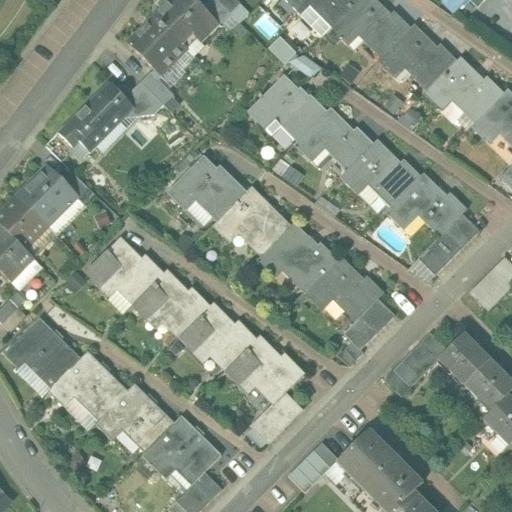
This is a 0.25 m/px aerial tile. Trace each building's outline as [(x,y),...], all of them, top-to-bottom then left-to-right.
[(203,11),(191,0),(175,0),(155,20),(182,47),(193,37),(200,44),(218,26),(203,11)] [(231,16),(214,0),(203,11),(218,26),(221,29),(233,18),(231,16)] [(240,8),(231,0),(214,0),(231,16),(240,8)] [(284,0),(298,14),(311,0),(312,0),(321,9),(319,10),(335,26),(361,0),(284,0)] [(381,8),(372,0),(361,0),(335,26),(331,30),(345,43),(358,30),(367,40),(364,43),(381,59),(410,30),(395,15),(390,20),(379,10),(381,8)] [(469,0),(477,9),(485,0),(469,0)] [(182,47),(155,20),(128,47),(161,79),(188,52),(182,47)] [(429,41),(414,27),(410,30),(381,59),(378,63),(391,75),(403,63),(413,74),(411,76),(427,92),(457,63),(441,48),(436,53),(427,43),(429,41)] [(300,58),(295,68),(314,76),(318,67),(300,58)] [(475,74),(460,59),(427,92),(424,95),(438,109),(451,97),(463,108),(460,111),(474,125),(504,95),(487,80),(482,85),(473,76),(475,74)] [(173,99),(150,76),(141,85),(164,108),(173,99)] [(298,91),(284,77),(248,114),(263,129),(272,138),(282,128),(297,144),(327,114),(311,97),(306,102),(297,93),(298,91)] [(164,108),(141,85),(132,94),(127,90),(120,90),(117,93),(134,111),(132,113),(137,118),(156,116),(164,108)] [(88,106),(116,130),(132,113),(134,111),(117,93),(110,87),(93,105),(88,106)] [(511,94),(508,91),(474,125),(471,128),(485,142),(498,129),(507,138),(504,141),(511,148),(511,94)] [(116,130),(88,106),(59,135),(74,151),(85,139),(96,150),(116,130)] [(351,135),(342,126),(344,123),(331,110),(297,144),(294,147),(308,160),(324,144),(333,153),(331,155),(348,172),(373,147),(357,130),(351,135)] [(401,166),(378,143),(348,172),(340,180),(355,194),(365,184),(390,209),(421,179),(404,162),(401,166)] [(218,171),(205,158),(167,195),(182,210),(195,196),(220,221),(246,195),(230,179),(226,183),(216,173),(218,171)] [(46,169),(17,198),(49,230),(78,201),(74,197),(75,197),(64,186),(46,169)] [(511,171),(509,169),(500,178),(511,189),(511,171)] [(445,200),(436,191),(438,189),(424,175),(390,209),(386,214),(400,228),(402,227),(401,226),(416,210),(426,220),(424,223),(440,239),(443,235),(451,227),(463,216),(467,211),(450,195),(445,200)] [(94,196),(74,176),(64,186),(75,197),(74,197),(78,201),(83,206),(94,196)] [(290,230),(251,190),(246,195),(220,221),(214,227),(229,242),(240,231),(250,241),(247,244),(262,258),(290,230)] [(49,230),(17,198),(0,215),(0,226),(3,230),(26,253),(49,230)] [(480,233),(463,216),(451,227),(469,245),(480,233)] [(316,249),(308,241),(309,239),(295,225),(290,230),(262,258),(258,262),(273,278),(275,276),(274,274),(283,266),(292,275),(291,276),(307,292),(337,262),(320,245),(316,249)] [(469,245),(451,227),(443,235),(461,253),(469,245)] [(26,253),(3,230),(0,232),(0,272),(12,284),(34,261),(26,253)] [(461,253),(443,235),(440,239),(435,244),(453,261),(461,253)] [(142,262),(121,241),(86,276),(103,292),(113,281),(136,305),(164,277),(146,258),(142,262)] [(453,261),(435,244),(427,252),(444,269),(453,261)] [(444,269),(427,252),(418,261),(419,262),(435,278),(444,269)] [(355,272),(341,258),(337,262),(307,292),(304,296),(320,311),(321,310),(320,308),(332,296),(341,305),(340,306),(356,322),(360,319),(368,310),(377,301),(383,295),(367,279),(363,283),(353,274),(355,272)] [(511,266),(505,259),(496,268),(511,283),(511,266)] [(435,278),(419,262),(409,272),(427,285),(435,278)] [(511,289),(511,283),(496,268),(487,276),(506,295),(511,289)] [(189,296),(167,274),(164,277),(136,305),(133,308),(150,324),(160,314),(183,337),(211,310),(193,292),(189,296)] [(506,295),(487,276),(479,285),(497,303),(506,295)] [(497,303),(479,285),(470,294),(488,313),(497,303)] [(10,301),(0,311),(0,323),(3,326),(18,310),(10,301)] [(395,319),(377,301),(368,310),(386,328),(395,319)] [(235,327),(214,307),(211,310),(183,337),(180,341),(197,357),(206,348),(229,371),(257,343),(238,324),(235,327)] [(18,310),(3,326),(11,334),(27,318),(18,310)] [(386,328),(368,310),(360,319),(378,336),(386,328)] [(378,336),(360,319),(356,322),(352,327),(370,345),(378,336)] [(80,361),(40,321),(5,356),(20,371),(30,361),(55,386),(80,361)] [(370,345),(352,327),(343,335),(353,345),(361,353),(370,345)] [(447,353),(430,335),(421,345),(438,362),(439,361),(447,353)] [(490,362),(464,336),(447,353),(439,361),(465,388),(490,362)] [(282,361),(260,339),(257,343),(229,371),(226,374),(243,391),(252,381),(275,404),(276,403),(284,395),(303,376),(285,358),(282,361)] [(361,353),(353,345),(346,352),(356,362),(363,355),(361,353)] [(438,362),(421,345),(412,353),(429,371),(438,362)] [(429,371),(412,353),(403,362),(420,380),(429,371)] [(128,393),(88,354),(80,361),(55,386),(48,393),(64,410),(78,396),(102,419),(128,393)] [(420,380),(403,362),(394,372),(411,389),(420,380)] [(511,393),(511,383),(490,362),(465,388),(480,402),(483,399),(494,410),(491,413),(492,414),(508,398),(511,393)] [(411,389),(394,372),(384,381),(402,399),(411,389)] [(175,426),(135,386),(128,393),(102,419),(95,426),(112,443),(127,429),(149,451),(175,426)] [(302,413),(284,395),(276,403),(294,420),(302,413)] [(511,446),(511,401),(508,398),(492,414),(483,423),(497,437),(500,434),(510,445),(508,447),(509,449),(511,446)] [(294,420),(276,403),(275,404),(268,411),(286,429),(294,420)] [(286,429),(268,411),(260,420),(277,437),(286,429)] [(221,458),(182,418),(175,426),(149,451),(142,458),(159,475),(174,460),(196,483),(204,475),(221,458)] [(277,437),(260,420),(251,428),(269,446),(277,437)] [(423,484),(370,431),(337,464),(384,511),(395,511),(415,492),(423,484)] [(221,492),(204,475),(196,483),(193,486),(210,503),(221,492)] [(210,503),(193,486),(185,494),(202,511),(210,503)] [(395,511),(435,511),(415,492),(395,511)] [(0,511),(2,511),(10,504),(0,494),(0,511)] [(201,511),(202,511),(185,494),(176,503),(185,511),(201,511)] [(185,511),(176,503),(168,511),(185,511)]
